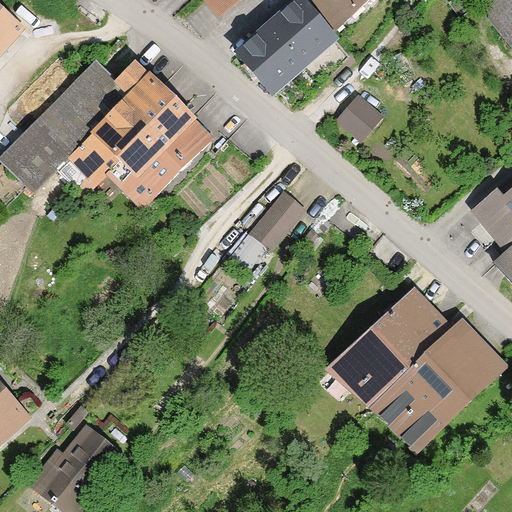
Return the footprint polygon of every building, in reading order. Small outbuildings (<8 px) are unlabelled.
[(203,0),(221,20),(243,0),(203,0)] [(339,41),(302,0),(293,0),(233,54),(273,99),(339,41)] [(311,0),(342,35),(381,0),(311,0)] [(511,0),(488,0),(480,7),(511,44),(511,0)] [(0,59),(3,56),(26,31),(0,7),(0,59)] [(101,171),(110,180),(143,214),(216,142),(194,120),(174,97),(148,73),(135,60),(113,82),(96,63),(0,162),(0,165),(32,197),(68,163),(89,182),(101,171)] [(382,119),(355,95),(336,124),(363,145),(382,119)] [(511,191),(506,196),(500,189),(473,211),(508,253),(497,261),(511,278),(511,191)] [(310,216),(284,194),(233,256),(252,272),(268,253),(275,259),(310,216)] [(451,327),(416,290),(332,370),(418,459),(511,369),(462,317),(451,327)] [(0,386),(0,448),(31,423),(0,386)] [(61,446),(28,486),(60,511),(95,511),(114,489),(106,482),(125,458),(88,428),(69,452),(61,446)]
